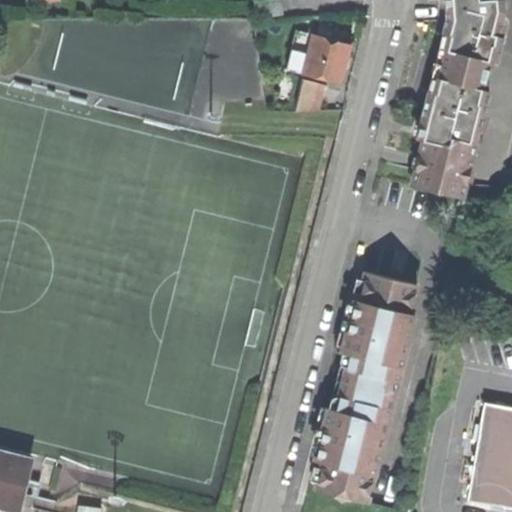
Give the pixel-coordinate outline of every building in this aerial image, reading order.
[(283,0),(253,0),(256,19),(283,19),(283,0)] [(445,10),(446,16),(502,15),(502,0),(450,0),(451,9),(445,10)] [(421,172),(416,187),(461,199),(476,143),(473,142),(477,130),(479,130),(489,90),(483,89),(489,61),(496,62),(502,36),(497,35),(502,15),(446,16),(441,34),(448,35),(434,92),(427,91),(419,122),(426,124),(422,139),(415,170),(421,172)] [(303,74),(312,35),(296,31),(286,69),(303,74)] [(349,45),(312,35),(303,74),(339,83),(344,63),(349,45)] [(318,111),(324,85),(302,80),(294,111),(318,111)] [(426,124),(419,122),(417,131),(415,138),(422,139),(426,124)] [(474,201),(464,199),(462,207),(472,209),(474,201)] [(511,207),(496,204),(491,230),(511,233),(511,207)] [(511,265),(511,244),(500,242),(497,262),(511,265)] [(322,462),(315,490),(365,503),(413,314),(409,313),(416,285),(365,272),(358,300),(354,299),(346,332),(341,352),(349,354),(335,409),(328,407),(327,408),(323,427),(314,460),(322,462)] [(334,350),(341,352),(346,332),(339,331),(337,340),(334,350)] [(502,506),(511,507),(511,407),(484,403),(467,500),(468,500),(468,498),(502,504),(502,506)] [(316,425),(323,427),(327,408),(320,406),(318,415),(316,425)] [(0,448),(0,457),(25,464),(20,483),(27,485),(34,457),(0,448)] [(0,506),(20,511),(27,485),(20,483),(25,464),(0,457),(0,506)]
